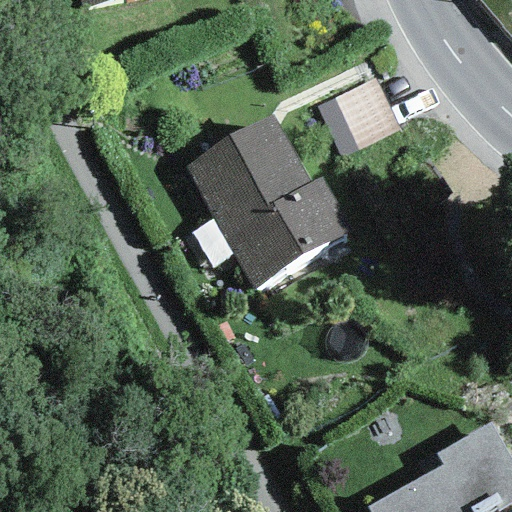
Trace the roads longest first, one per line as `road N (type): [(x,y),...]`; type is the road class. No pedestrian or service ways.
road 1 (track): [(0,254),(103,511)]
road 2 (secondary): [(511,118),(487,98),(422,0)]
